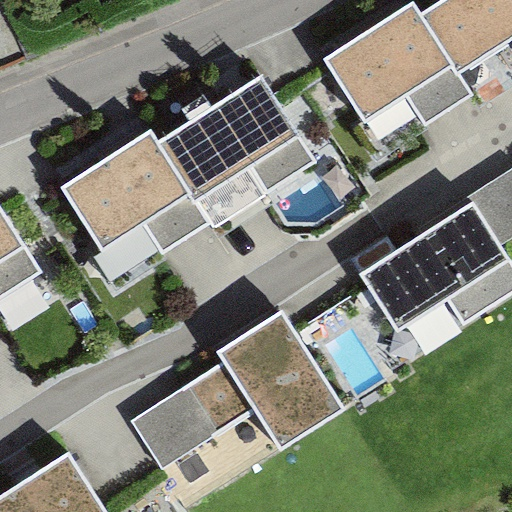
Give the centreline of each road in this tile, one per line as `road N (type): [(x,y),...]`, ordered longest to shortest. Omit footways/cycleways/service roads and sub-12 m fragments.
road 1 (residential): [(0,442),(82,388),(183,344),(511,133)]
road 2 (residential): [(292,0),(0,119)]
